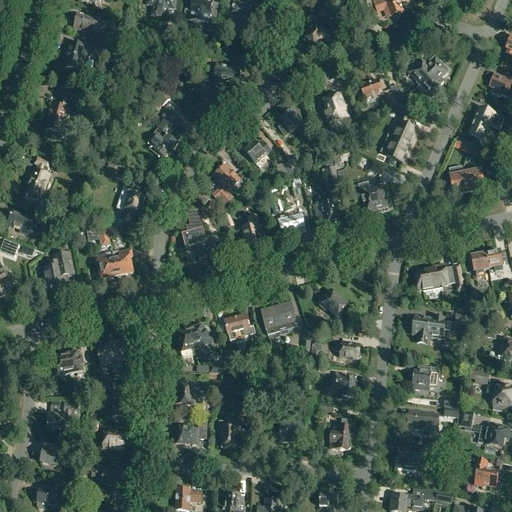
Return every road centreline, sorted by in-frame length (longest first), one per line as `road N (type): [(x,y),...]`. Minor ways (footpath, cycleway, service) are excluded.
road 1 (residential): [(154,303),(168,204),(195,165),(261,106),(266,87)]
road 2 (residential): [(154,303),(398,242)]
road 3 (residential): [(369,475),(398,242)]
road 4 (residential): [(266,87),(303,82),(458,27),(489,33)]
road 5 (residential): [(398,242),(489,33)]
road 6 (residential): [(369,475),(146,465)]
road 7 (residential): [(9,511),(30,389),(26,328)]
road 8 (residential): [(146,465),(154,303)]
road 9 (unclassified): [(0,135),(35,0)]
road 10 (residential): [(26,328),(154,303)]
